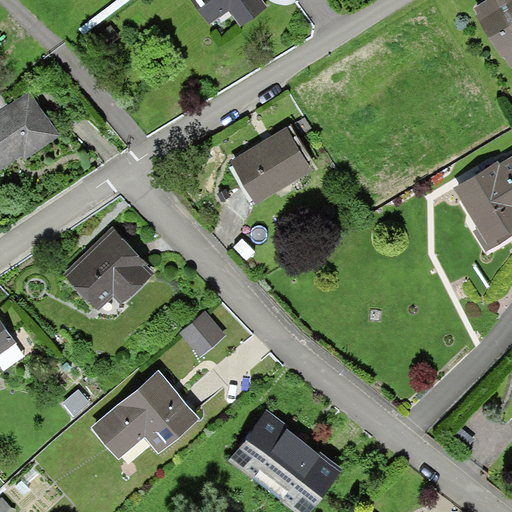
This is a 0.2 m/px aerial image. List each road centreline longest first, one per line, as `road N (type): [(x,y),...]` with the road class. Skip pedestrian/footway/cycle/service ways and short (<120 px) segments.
road 1 (residential): [(505,511),(298,353),(122,169)]
road 2 (residential): [(122,169),(391,0)]
road 3 (residential): [(0,252),(122,169)]
